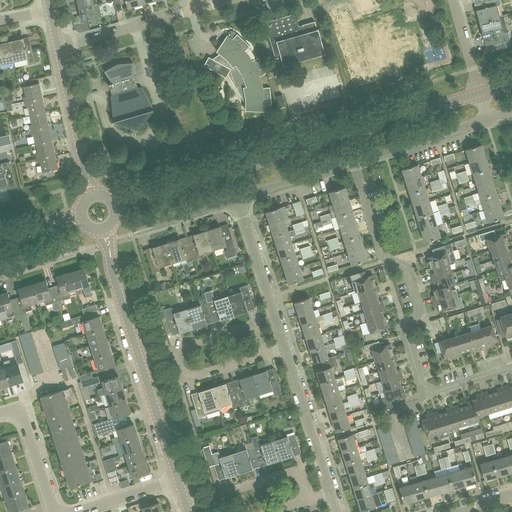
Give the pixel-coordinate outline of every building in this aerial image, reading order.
[(76,0),(79,8),(93,5),(96,5),(96,4),(97,2),(96,0),(76,0)] [(119,0),(113,0),(113,1),(114,5),(116,12),(122,10),(119,0)] [(124,0),(127,9),(142,5),(140,0),(124,0)] [(485,8),(478,10),(481,24),(502,19),(502,18),(497,19),(494,6),(500,4),(498,0),(492,0),(484,2),(485,8)] [(93,5),(79,8),(82,21),(96,18),(101,17),(98,4),(96,5),(93,5)] [(295,13),(264,22),(275,59),(281,57),(283,64),(324,53),(322,47),(317,30),(315,23),(314,21),(299,26),(295,13)] [(340,16),(344,34),(358,31),(354,13),(340,16)] [(502,19),(481,24),(485,37),(490,36),(492,44),(510,40),(507,31),(505,32),(502,19)] [(383,37),(372,38),(373,52),(400,49),(397,31),(382,33),(383,37)] [(208,57),(203,66),(226,78),(228,76),(246,106),(246,110),(246,111),(264,112),(264,111),(263,105),(271,105),(269,87),(262,89),(261,84),(258,76),(265,74),(258,58),(252,62),(248,57),(243,51),(249,46),(237,34),(231,40),(227,36),(227,35),(217,51),(220,53),(212,59),(208,57)] [(349,42),(353,60),(367,57),(363,39),(349,42)] [(23,40),(9,44),(13,62),(13,60),(20,58),(20,60),(26,59),(28,65),(34,64),(34,62),(32,52),(31,47),(25,48),(23,40)] [(0,64),(13,62),(9,44),(0,45),(0,64)] [(403,61),(357,69),(360,82),(404,74),(403,66),(404,66),(403,61)] [(116,64),(104,71),(110,83),(108,84),(110,88),(112,96),(110,96),(113,122),(137,130),(153,110),(142,87),(137,87),(134,76),(133,64),(132,62),(117,63),(116,64)] [(328,66),(311,71),(314,83),(332,78),(328,66)] [(25,96),(23,97),(24,102),(42,98),(39,83),(23,87),(25,96)] [(12,96),(4,98),(5,104),(13,102),(12,96)] [(42,98),(24,102),(25,106),(27,106),(30,115),(45,112),(42,98)] [(32,124),(29,125),(30,130),(48,126),(45,112),(30,115),(32,124)] [(48,126),(30,130),(32,135),(34,134),(36,144),(51,140),(48,126)] [(0,138),(0,145),(10,144),(9,136),(0,138)] [(38,153),(36,154),(37,158),(54,155),(51,140),(36,144),(38,153)] [(481,144),(465,149),(469,162),(485,157),(481,144)] [(453,153),(443,156),(445,162),(454,158),(453,153)] [(54,155),(37,158),(38,163),(40,163),(42,172),(58,169),(54,155)] [(440,157),(430,160),(431,166),(441,163),(440,157)] [(485,157),(469,162),(473,174),(489,169),(485,157)] [(417,164),(402,169),(405,181),(421,176),(417,164)] [(2,166),(0,166),(0,189),(8,188),(8,190),(16,188),(11,171),(4,173),(2,166)] [(489,169),(473,174),(477,186),(492,181),(489,169)] [(421,176),(405,181),(409,193),(425,188),(421,176)] [(492,181),(477,186),(481,198),(496,193),(492,181)] [(441,183),(431,187),(432,192),(443,188),(441,183)] [(345,187),(329,192),(332,204),(349,199),(345,187)] [(425,188),(409,193),(413,205),(429,201),(425,188)] [(496,193),(481,198),(484,210),(500,205),(496,193)] [(315,196),(306,199),(307,204),(317,201),(315,196)] [(349,199),(332,204),(336,216),(352,211),(349,199)] [(300,201),(292,203),(296,216),(304,213),(300,201)] [(429,201),(413,205),(417,218),(433,213),(429,201)] [(274,209),(265,211),(269,224),(284,219),(281,211),(285,210),(284,205),(274,209)] [(500,205),(484,210),(488,222),(504,217),(500,205)] [(361,224),(368,222),(364,208),(357,210),(361,224)] [(352,211),(336,216),(340,228),(356,223),(352,211)] [(433,213),(417,218),(420,230),(436,225),(433,213)] [(331,218),(321,221),(322,226),(332,223),(331,218)] [(284,219),(269,224),(273,236),(288,231),(284,219)] [(474,221),(464,224),(465,229),(475,226),(474,221)] [(356,223),(340,228),(344,240),(360,235),(356,223)] [(219,226),(206,230),(212,250),(225,246),(227,250),(227,251),(225,252),(227,258),(237,255),(234,247),(227,224),(219,226)] [(436,225),(420,230),(424,242),(440,237),(439,232),(436,225)] [(461,225),(450,228),(452,233),(463,230),(461,225)] [(304,226),(293,229),(295,234),(305,231),(304,226)] [(288,231),(273,236),(277,248),(291,243),(289,236),(295,234),(293,229),(288,231)] [(196,242),(189,245),(194,260),(200,258),(199,254),(212,250),(206,230),(194,234),(196,242)] [(492,231),(480,235),(482,241),(488,240),(491,250),(492,249),(508,245),(508,244),(505,233),(494,237),(492,231)] [(360,235),(344,240),(347,252),(364,247),(360,235)] [(337,237),(326,240),(328,245),(338,242),(337,237)] [(178,239),(165,243),(172,263),(179,261),(180,265),(186,263),(194,260),(189,245),(181,247),(178,239)] [(165,243),(152,247),(154,255),(158,267),(172,263),(165,243)] [(291,243),(277,248),(281,260),(295,255),(291,243)] [(434,256),(428,258),(432,268),(433,267),(449,262),(456,260),(453,250),(452,243),(432,250),(434,256)] [(508,245),(492,249),(495,259),(511,254),(511,249),(511,250),(509,249),(508,245)] [(310,246),(300,249),(301,254),(311,250),(310,246)] [(364,247),(347,252),(351,265),(367,260),(364,247)] [(311,250),(301,254),(303,258),(313,255),(311,250)] [(511,254),(495,259),(498,270),(504,268),(511,265),(511,254)] [(154,255),(147,258),(152,274),(159,271),(158,267),(154,255)] [(295,255),(281,260),(284,272),(299,267),(295,255)] [(433,275),(431,275),(433,279),(453,273),(449,262),(433,267),(435,272),(433,275)] [(336,264),(326,267),(328,272),(338,269),(336,264)] [(299,267),(284,272),(288,285),(303,280),(299,267)] [(84,268),(70,273),(75,290),(82,288),(84,293),(91,291),(84,268)] [(357,273),(346,276),(348,283),(351,282),(354,292),(357,291),(358,291),(375,285),(372,275),(366,277),(364,271),(357,273)] [(58,284),(53,286),(58,301),(70,298),(68,292),(75,290),(70,273),(56,277),(58,284)] [(453,273),(433,279),(434,283),(435,282),(438,284),(440,288),(450,285),(456,283),(453,273)] [(45,280),(32,285),(37,302),(44,300),(46,305),(51,303),(54,311),(60,309),(58,301),(53,286),(48,288),(45,280)] [(375,285),(358,291),(362,301),(378,296),(376,291),(378,288),(379,288),(378,284),(375,286),(375,285)] [(20,296),(15,298),(20,313),(22,320),(25,331),(32,329),(26,311),(32,310),(30,304),(37,302),(32,285),(18,289),(20,296)] [(241,291),(227,296),(233,316),(247,311),(245,303),(252,301),(248,289),(247,285),(240,288),(241,291)] [(433,297),(432,298),(433,301),(453,295),(457,294),(455,290),(452,291),(450,285),(440,288),(433,290),(435,295),(433,297)] [(211,291),(204,293),(205,295),(206,298),(207,302),(211,314),(218,312),(221,320),(233,316),(227,296),(214,300),(213,296),(211,291)] [(329,291),(319,295),(320,299),(331,296),(329,291)] [(7,292),(0,294),(0,313),(6,311),(8,317),(13,315),(20,313),(15,298),(9,300),(7,292)] [(453,295),(433,301),(434,305),(435,304),(439,306),(440,311),(457,306),(455,300),(458,299),(457,294),(453,295)] [(378,296),(362,301),(365,311),(385,305),(383,301),(382,302),(379,301),(378,296)] [(309,297),(294,302),(298,314),(313,310),(309,297)] [(199,305),(186,309),(193,329),(206,324),(203,317),(211,314),(207,302),(206,298),(198,301),(199,305)] [(504,300),(491,304),(493,310),(505,306),(504,300)] [(95,304),(81,309),(83,313),(83,315),(97,310),(95,304)] [(385,305),(365,311),(368,322),(384,317),(383,312),(384,309),(386,309),(385,305)] [(169,308),(163,310),(169,328),(176,326),(179,333),(193,329),(186,309),(173,313),(171,309),(169,308)] [(313,310),(298,314),(302,326),(317,322),(313,310)] [(501,318),(497,319),(503,338),(507,336),(507,338),(511,336),(511,325),(509,314),(501,317),(501,318)] [(99,316),(82,321),(86,334),(103,329),(99,316)] [(370,333),(364,335),(366,341),(378,337),(376,331),(389,327),(386,316),(384,317),(368,322),(367,322),(370,333)] [(332,317),(322,320),(324,325),(334,322),(332,317)] [(71,319),(59,322),(61,328),(73,325),(71,319)] [(317,322),(302,326),(306,338),(321,334),(317,322)] [(493,325),(482,328),(487,344),(486,344),(488,348),(492,347),(491,345),(493,342),(498,341),(493,325)] [(482,328),(472,331),(478,351),(481,350),(481,348),(482,346),(486,344),(487,344),(482,328)] [(103,329),(86,334),(90,346),(107,341),(103,329)] [(472,331),(461,334),(466,351),(471,349),(473,350),(474,352),(478,351),(472,331)] [(30,332),(19,335),(21,341),(32,337),(30,332)] [(321,334),(306,338),(310,351),(324,346),(321,334)] [(461,334),(451,338),(457,357),(460,356),(460,354),(461,352),(466,351),(461,334)] [(32,337),(21,341),(22,347),(34,343),(32,337)] [(451,338),(440,341),(445,357),(450,356),(453,357),(453,358),(457,357),(451,338)] [(16,340),(10,342),(15,358),(21,356),(16,340)] [(344,340),(334,343),(336,348),(346,344),(344,340)] [(107,341),(90,346),(94,358),(111,353),(107,341)] [(64,342),(52,346),(54,352),(66,348),(64,342)] [(375,342),(364,345),(366,352),(372,350),(375,360),(377,360),(394,354),(390,344),(377,348),(375,342)] [(34,343),(22,347),(24,352),(36,349),(34,343)] [(324,346),(310,351),(313,363),(322,360),(328,358),(328,357),(324,346)] [(66,348),(54,352),(56,358),(68,354),(66,348)] [(36,349),(24,352),(26,358),(38,354),(36,349)] [(111,353),(94,358),(98,370),(114,365),(111,353)] [(38,354),(26,358),(28,364),(39,360),(38,354)] [(68,354),(56,358),(57,364),(70,360),(68,354)] [(394,354),(377,360),(380,370),(396,366),(394,361),(396,358),(397,358),(396,354),(394,355),(394,354)] [(324,369),(316,371),(320,383),(335,379),(331,367),(338,365),(336,359),(335,355),(328,357),(328,358),(322,360),(324,369)] [(9,360),(3,362),(5,367),(10,385),(23,381),(17,364),(16,364),(11,365),(9,360)] [(39,360),(28,364),(29,369),(41,366),(39,360)] [(70,360),(57,364),(59,370),(61,369),(65,368),(68,367),(71,366),(71,365),(70,360)] [(41,366),(29,369),(31,375),(43,372),(41,366)] [(396,366),(380,370),(383,380),(402,374),(401,371),(400,371),(397,370),(396,366)] [(5,367),(0,368),(0,388),(10,385),(5,367)] [(266,371),(252,375),(258,395),(272,391),(273,391),(275,397),(281,395),(280,389),(276,377),(268,379),(266,371)] [(91,372),(78,376),(80,382),(92,378),(91,372)] [(355,373),(344,376),(346,381),(356,377),(355,373)] [(402,374),(383,380),(386,391),(402,386),(401,381),(402,378),(403,378),(402,374)] [(241,387),(234,390),(238,402),(240,408),(247,405),(245,400),(252,397),(258,395),(252,375),(238,380),(241,387)] [(103,387),(98,389),(100,396),(105,394),(122,389),(118,376),(101,381),(103,387)] [(92,378),(80,382),(82,388),(94,384),(92,378)] [(335,379),(320,383),(324,396),(339,391),(335,379)] [(225,384),(211,388),(218,411),(219,412),(225,406),(231,404),(233,410),(240,408),(238,402),(234,390),(227,392),(225,384)] [(387,397),(381,399),(382,403),(384,410),(396,406),(394,400),(407,396),(403,385),(402,386),(386,391),(385,391),(387,397)] [(506,386),(502,387),(509,406),(511,405),(511,387),(510,388),(507,387),(506,386)] [(498,392),(493,393),(499,409),(509,406),(502,387),(499,388),(499,389),(498,392)] [(62,390),(40,397),(45,414),(68,407),(64,396),(70,394),(68,388),(62,390)] [(201,401),(193,403),(196,411),(198,418),(206,415),(218,411),(211,388),(198,393),(201,401)] [(122,389),(105,394),(109,406),(126,401),(122,389)] [(339,391),(324,396),(328,408),(342,403),(339,391)] [(485,392),(481,393),(488,413),(499,409),(493,393),(489,395),(486,393),(485,392)] [(477,398),(472,400),(473,401),(477,416),(488,413),(481,393),(478,394),(478,396),(477,398)] [(126,401),(109,406),(113,418),(130,413),(126,401)] [(468,406),(463,407),(468,423),(478,420),(477,416),(473,401),(469,402),(470,403),(468,406)] [(342,403),(328,408),(331,420),(346,415),(342,403)] [(456,406),(452,407),(458,427),(468,423),(463,407),(459,409),(456,408),(456,406)] [(68,407),(45,414),(51,430),(73,424),(68,407)] [(447,412),(443,414),(447,430),(458,427),(452,407),(448,408),(449,410),(447,412)] [(435,412),(431,413),(437,433),(447,430),(443,414),(438,415),(435,414),(435,412)] [(223,413),(203,417),(205,424),(224,420),(223,413)] [(427,418),(421,420),(426,436),(437,433),(431,413),(427,415),(428,416),(427,418)] [(346,415),(331,420),(335,432),(350,427),(346,415)] [(364,417),(354,421),(356,425),(366,422),(364,417)] [(414,417),(403,421),(405,427),(416,423),(414,417)] [(106,420),(94,424),(96,430),(113,425),(111,418),(106,420)] [(416,423),(405,427),(406,433),(418,429),(416,423)] [(73,424),(51,430),(57,449),(79,442),(73,424)] [(119,437),(112,439),(114,444),(121,442),(137,437),(133,424),(116,429),(119,437)] [(113,425),(96,430),(97,435),(115,430),(113,425)] [(388,425),(377,429),(379,435),(390,431),(388,425)] [(418,429),(406,433),(408,439),(420,435),(418,429)] [(390,431),(379,435),(380,441),(392,437),(390,431)] [(287,437),(273,441),(279,461),(293,457),(290,447),(297,445),(294,434),(287,437)] [(352,434),(338,438),(341,451),(356,446),(352,434)] [(420,435),(408,439),(410,445),(422,441),(420,435)] [(137,437),(121,442),(124,454),(141,449),(137,437)] [(392,437),(380,441),(382,447),(394,443),(392,437)] [(258,438),(250,441),(251,443),(252,447),(256,458),(259,467),(266,465),(279,461),(273,441),(260,445),(258,438)] [(7,440),(0,442),(0,457),(11,454),(7,440)] [(422,441),(410,445),(412,451),(423,447),(422,441)] [(79,442),(57,449),(61,462),(83,455),(79,442)] [(394,443),(382,447),(384,453),(396,449),(394,443)] [(209,445),(202,448),(208,467),(213,465),(215,471),(221,469),(224,478),(238,474),(232,454),(219,458),(218,452),(211,454),(209,445)] [(356,446),(341,451),(345,463),(360,458),(359,454),(356,446)] [(246,449),(232,454),(238,474),(252,469),(249,460),(256,458),(252,447),(246,449)] [(379,447),(364,452),(366,456),(375,453),(380,451),(379,447)] [(423,447),(412,451),(414,457),(425,453),(423,447)] [(141,449),(124,454),(128,466),(145,461),(141,449)] [(396,449),(384,453),(385,457),(386,459),(398,455),(396,449)] [(375,453),(366,456),(367,461),(377,458),(375,453)] [(11,454),(0,457),(0,471),(16,467),(11,454)] [(83,455),(61,462),(65,475),(87,468),(83,455)] [(398,455),(386,459),(388,465),(400,461),(398,455)] [(504,457),(492,460),(497,476),(509,473),(504,457)] [(103,461),(106,473),(115,470),(111,458),(103,461)] [(360,458),(345,463),(349,475),(364,470),(360,458)] [(492,460),(480,464),(484,480),(497,476),(492,460)] [(128,466),(123,468),(125,473),(130,471),(132,478),(134,484),(141,481),(139,476),(149,473),(149,472),(150,472),(150,470),(149,467),(148,466),(147,466),(145,461),(128,466)] [(472,466),(460,470),(464,486),(477,482),(472,466)] [(16,467),(0,471),(0,484),(1,486),(20,480),(16,467)] [(87,468),(65,475),(69,488),(91,481),(87,468)] [(115,470),(106,473),(111,485),(119,482),(115,470)] [(364,470),(349,475),(353,487),(368,482),(366,478),(364,470)] [(460,470),(447,473),(452,489),(464,486),(460,470)] [(100,473),(94,475),(96,481),(102,479),(100,473)] [(447,473),(435,477),(440,493),(452,489),(447,473)] [(435,477),(423,480),(428,496),(440,493),(435,477)] [(20,480),(1,486),(5,500),(24,494),(20,480)] [(418,482),(411,484),(416,500),(428,496),(423,480),(418,482)] [(368,482),(353,487),(357,499),(372,494),(369,487),(368,482)] [(411,484),(398,487),(403,503),(416,500),(411,484)] [(392,488),(383,491),(387,503),(395,500),(392,488)] [(24,494),(5,500),(8,511),(13,511),(28,507),(24,494)] [(357,499),(361,511),(375,506),(372,494),(357,499)] [(142,508),(142,511),(161,511),(158,502),(142,508)]
